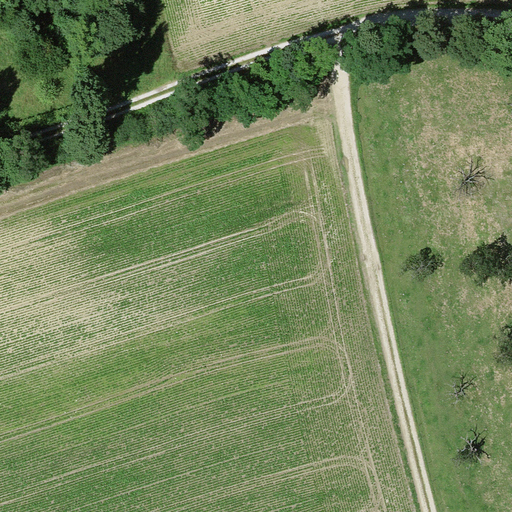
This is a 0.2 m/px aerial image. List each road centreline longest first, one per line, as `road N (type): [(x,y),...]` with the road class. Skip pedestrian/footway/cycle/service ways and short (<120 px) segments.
road 1 (track): [(0,146),(332,35),(416,19),(511,17)]
road 2 (track): [(332,35),(397,384),(431,511)]
